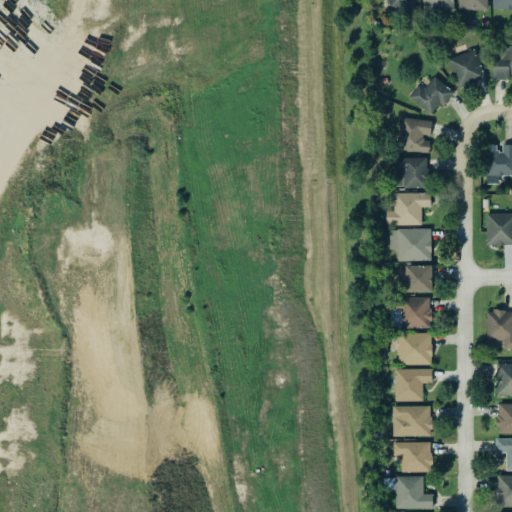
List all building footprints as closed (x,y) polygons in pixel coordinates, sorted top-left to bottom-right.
[(415,10),(415,0),(386,0),(387,9),(415,10)] [(454,10),(453,0),(422,0),(423,4),(438,4),(438,11),(454,10)] [(487,10),(487,0),(458,0),(458,10),(487,10)] [(511,0),(492,0),(493,9),(511,8),(511,0)] [(492,79),(510,79),(510,74),(511,73),(511,46),(493,46),(492,79)] [(485,78),(475,49),(449,58),(458,87),(485,78)] [(418,85),(409,98),(431,113),(438,103),(443,106),(454,91),(433,77),(425,89),(418,85)] [(431,135),(431,119),(400,118),(400,151),(427,152),(427,135),(431,135)] [(511,174),(511,144),(499,144),(499,143),(485,143),(485,182),(498,182),(498,175),(511,174)] [(427,157),(395,157),(395,187),(427,187),(427,157)] [(394,192),(393,210),(386,210),(386,224),(422,225),(422,207),(431,207),(431,193),(394,192)] [(511,212),(487,213),(487,245),(511,244),(511,212)] [(397,261),(430,261),(431,229),(389,228),(389,249),(397,249),(397,261)] [(432,265),(399,266),(399,291),(433,291),(432,265)] [(430,298),(391,297),(391,327),(430,328),(430,298)] [(511,348),(511,309),(486,310),(486,340),(503,340),(503,348),(511,348)] [(432,333),(399,333),(398,364),(431,364),(432,333)] [(496,395),(511,395),(511,363),(496,363),(496,395)] [(394,369),(395,401),(422,400),(422,383),(432,382),(432,368),(394,369)] [(511,403),(497,403),(497,432),(511,432),(511,403)] [(429,405),(392,406),(393,436),(430,435),(429,405)] [(511,437),(496,438),(496,453),(506,452),(506,470),(511,470),(511,437)] [(401,472),(431,471),(431,441),(392,442),(393,455),(401,455),(401,472)] [(511,474),(496,475),(497,507),(511,506),(511,474)] [(433,508),(433,493),(423,494),(423,476),(383,476),(383,489),(395,489),(396,509),(433,508)]
